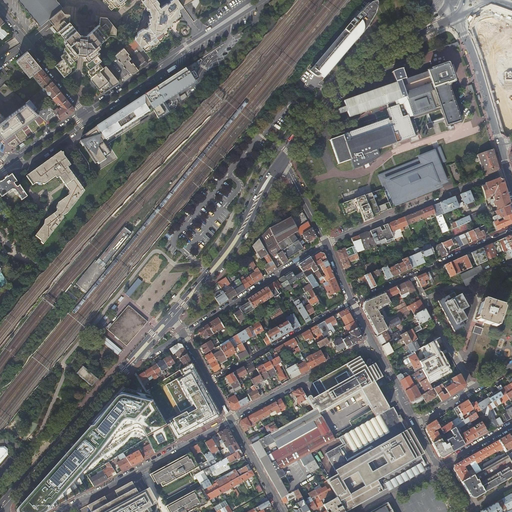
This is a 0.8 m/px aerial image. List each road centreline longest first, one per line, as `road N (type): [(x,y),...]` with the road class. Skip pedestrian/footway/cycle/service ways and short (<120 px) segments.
road 1 (secondary): [(282,160),(356,71),(455,13)]
road 2 (residential): [(508,172),(326,244)]
road 3 (residential): [(230,419),(62,511)]
road 4 (secondary): [(282,160),(222,253),(177,303)]
road 5 (residential): [(326,244),(183,334)]
road 6 (secondary): [(0,506),(113,381)]
road 7 (residential): [(210,382),(351,302)]
road 8 (residential): [(230,419),(371,342)]
road 9 (secondary): [(199,289),(243,234),(282,160)]
road 10 (secondary): [(500,146),(455,13)]
road 11 (residential): [(0,9),(84,112)]
road 12 (residential): [(511,424),(438,465),(415,424)]
road 13 (residential): [(410,275),(472,389)]
